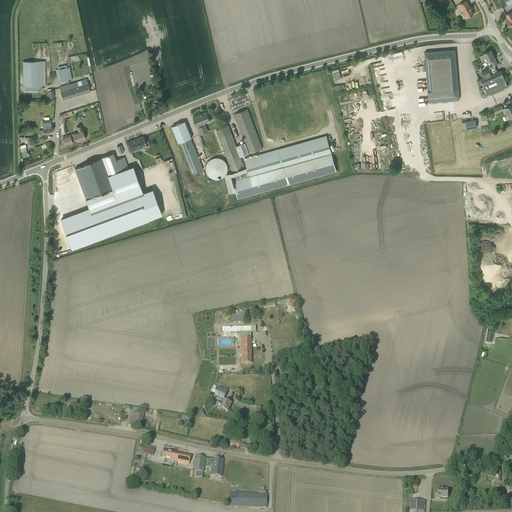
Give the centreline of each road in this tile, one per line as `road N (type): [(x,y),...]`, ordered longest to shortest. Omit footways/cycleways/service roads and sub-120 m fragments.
road 1 (unclassified): [(511,456),(377,473),(23,417)]
road 2 (unclassified): [(41,167),(254,80),(411,40),(492,30)]
road 3 (unclassified): [(23,417),(42,308),(41,167)]
